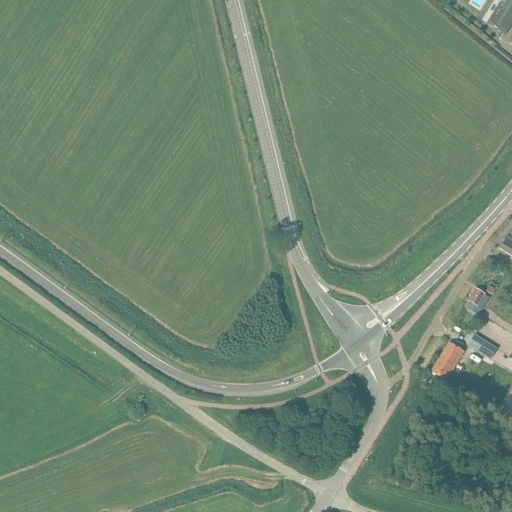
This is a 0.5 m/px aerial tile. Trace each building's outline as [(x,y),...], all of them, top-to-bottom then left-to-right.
[(511,0),(496,0),(500,2),(486,25),(505,37),(511,25),(511,0)] [(511,229),(500,249),(508,254),(511,256),(511,229)] [(489,286),(486,291),(491,295),(495,289),(489,286)] [(468,301),(477,306),(482,309),(489,298),(484,295),(475,289),(468,301)] [(485,356),(491,346),(475,336),(468,346),(485,356)] [(446,382),(449,383),(451,383),(455,378),(454,376),(451,374),(465,353),(458,348),(449,343),(431,373),(439,378),(446,382)] [(442,386),(438,394),(447,399),(452,390),(442,386)]
